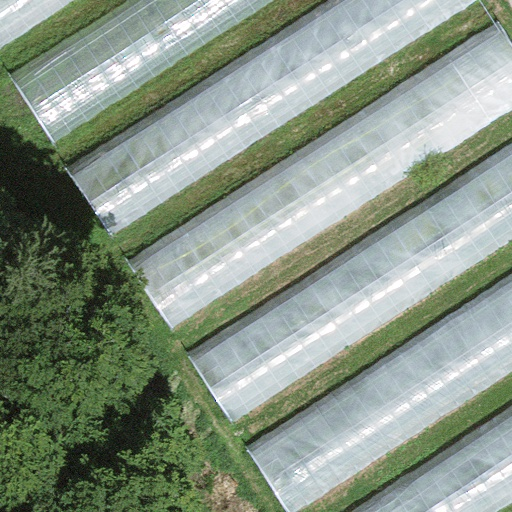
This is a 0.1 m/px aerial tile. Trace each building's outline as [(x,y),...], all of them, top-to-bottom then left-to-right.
[(118,0),(0,76),(0,81),(39,142),(260,0),(118,0)] [(0,0),(0,41),(64,0),(0,0)] [(464,0),(326,0),(52,176),(93,240),(465,2),(464,0)] [(511,56),(491,25),(119,263),(160,327),(511,101),(511,56)] [(511,144),(178,358),(219,422),(511,234),(511,144)] [(511,276),(231,456),(267,511),(284,511),(511,366),(511,276)] [(511,410),(353,511),(493,511),(511,501),(511,410)]
